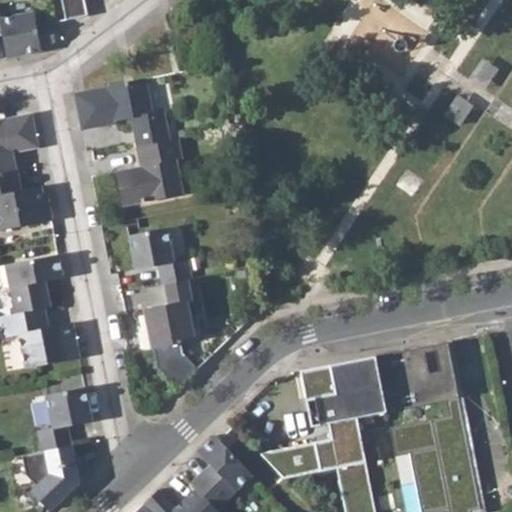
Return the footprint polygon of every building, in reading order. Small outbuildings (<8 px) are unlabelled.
[(62,0),(66,20),(88,15),(85,0),(62,0)] [(34,12),(1,19),(0,14),(0,58),(42,50),(55,41),(52,23),(36,26),(34,12)] [(82,129),(106,124),(105,120),(115,118),(116,121),(132,118),(138,147),(170,140),(164,110),(152,112),(145,78),(75,93),(82,129)] [(0,174),(17,171),(13,151),(37,146),(31,115),(0,120),(0,174)] [(123,205),(183,193),(177,160),(183,159),(178,138),(170,140),(138,147),(141,166),(116,171),(123,205)] [(0,229),(52,219),(47,198),(43,199),(41,186),(21,190),(17,171),(0,174),(0,229)] [(167,228),(129,235),(136,269),(158,264),(162,284),(164,284),(189,279),(191,278),(187,257),(174,260),(167,228)] [(6,264),(15,313),(44,308),(45,307),(40,282),(46,281),(63,277),(59,255),(6,264)] [(143,308),(151,348),(154,347),(158,367),(178,388),(198,368),(183,353),(181,342),(195,339),(188,301),(193,300),(189,279),(164,284),(168,304),(143,308)] [(52,306),(46,281),(40,282),(45,307),(52,306)] [(146,288),(148,303),(166,301),(165,286),(146,288)] [(20,334),(26,367),(79,357),(72,322),(48,327),(44,308),(15,313),(0,316),(0,332),(1,338),(20,334)] [(470,510),(470,511),(485,511),(452,340),(424,345),(427,361),(437,359),(449,357),(479,509),(470,510)] [(424,345),(375,355),(386,412),(435,402),(438,418),(389,428),(395,456),(410,453),(421,511),(470,511),(470,510),(479,509),(449,357),(437,359),(440,372),(430,374),(427,361),(424,345)] [(375,355),(300,370),(311,426),(328,423),(331,439),(260,453),(284,478),(337,468),(345,511),(374,511),(356,418),(386,412),(375,355)] [(67,425),(92,420),(91,420),(85,385),(47,394),(53,426),(38,430),(42,451),(71,445),(67,425)] [(250,471),(222,442),(215,435),(199,451),(210,463),(215,468),(196,487),(207,499),(214,506),(250,471)] [(37,485),(31,491),(49,510),(74,486),(70,465),(75,464),(71,445),(42,451),(22,455),(26,474),(37,485)] [(196,487),(215,468),(210,463),(191,482),(196,487)] [(70,465),(74,486),(79,482),(75,464),(70,465)] [(219,511),(214,506),(207,499),(196,487),(176,507),(158,489),(144,503),(152,511),(219,511)]
